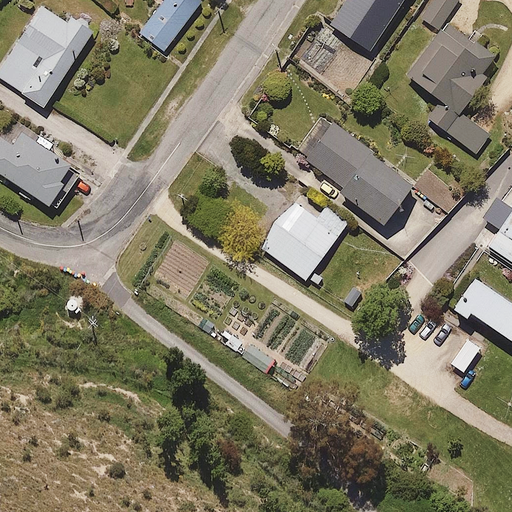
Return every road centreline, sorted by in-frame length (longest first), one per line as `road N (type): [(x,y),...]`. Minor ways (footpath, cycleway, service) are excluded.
road 1 (residential): [(380,511),(364,484),(278,407),(125,306),(84,244)]
road 2 (residential): [(276,0),(123,217),(84,244)]
